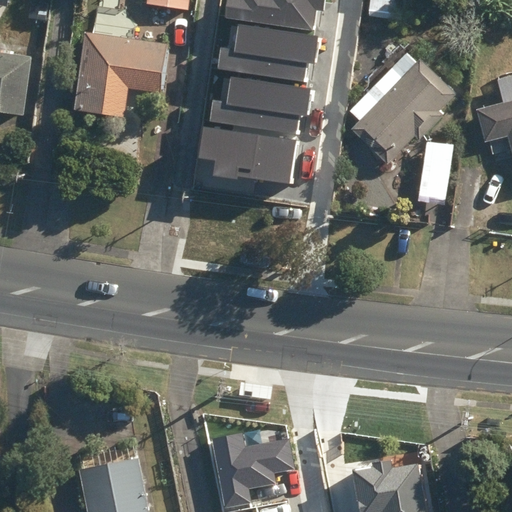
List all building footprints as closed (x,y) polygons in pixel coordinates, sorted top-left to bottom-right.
[(150,0),(149,7),(188,12),(189,0),(150,0)] [(323,0),(228,0),(226,17),(312,29),(315,8),(322,9),(323,0)] [(371,0),(369,20),(402,22),(404,0),(371,0)] [(30,21),(48,22),(48,5),(31,4),(30,21)] [(102,119),(106,91),(125,94),(160,99),(163,78),(167,51),(133,45),(122,36),(114,18),(115,13),(98,11),(94,40),(87,39),(75,115),(102,119)] [(318,34),(239,24),(235,50),(221,49),(218,70),(303,81),(305,61),(315,62),(318,34)] [(355,63),(364,64),(364,59),(381,61),(382,50),(366,48),(366,43),(358,42),(355,63)] [(353,135),(388,169),(415,141),(419,145),(444,119),(441,116),(457,98),(420,63),(417,66),(407,56),(349,115),(361,126),(353,135)] [(0,116),(26,119),(31,61),(0,57),(0,116)] [(309,87),(229,77),(226,103),(212,101),(209,122),(294,133),(296,114),(305,115),(309,87)] [(507,141),(511,160),(511,86),(501,89),(506,108),(477,115),(485,147),(507,141)] [(296,141),(204,127),(199,157),(216,160),(214,175),(237,179),(237,175),(289,183),(296,141)] [(417,205),(445,210),(454,149),(426,145),(417,205)] [(225,507),(252,503),(249,489),(276,484),(274,472),(294,469),(289,439),(245,447),(243,433),(213,439),(225,507)] [(79,470),(87,511),(149,511),(140,458),(79,470)] [(427,511),(419,462),(393,467),(391,459),(372,463),(372,466),(351,469),(359,511),(427,511)]
